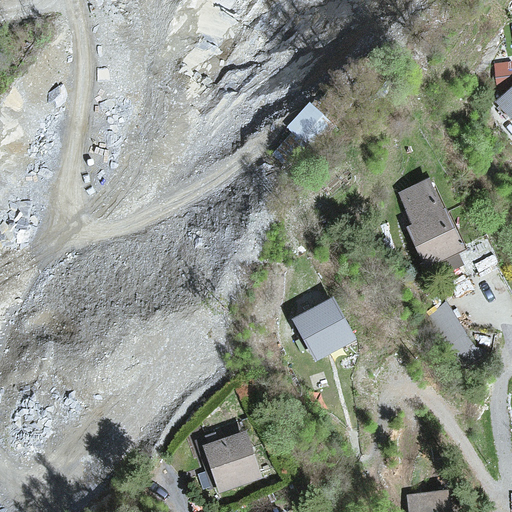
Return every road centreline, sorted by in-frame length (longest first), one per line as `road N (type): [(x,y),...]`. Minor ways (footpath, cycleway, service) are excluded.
road 1 (residential): [(411,373),(498,498),(510,485),(495,391),(511,361)]
road 2 (track): [(74,0),(84,98),(58,232)]
